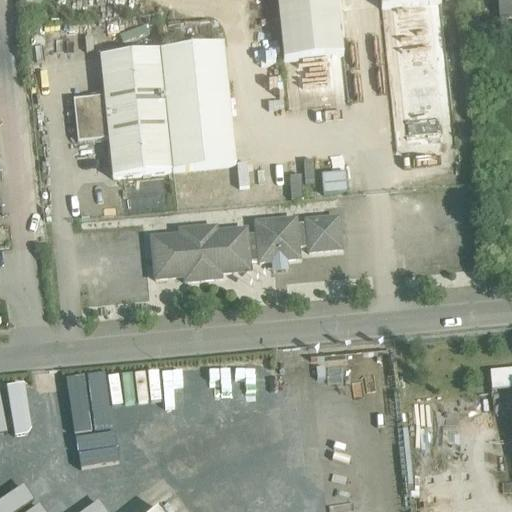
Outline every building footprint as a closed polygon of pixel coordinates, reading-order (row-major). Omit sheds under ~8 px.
[(337,0),(276,0),(288,111),(348,104),(337,0)] [(440,0),(379,0),(396,152),(456,148),(440,0)] [(511,0),(499,0),(502,23),(511,22),(511,0)] [(223,47),(160,53),(173,175),(236,168),(223,47)] [(160,53),(100,59),(104,99),(109,141),(113,181),(173,175),(160,53)] [(104,99),(73,102),(78,144),(109,141),(104,99)] [(296,222),(256,226),(257,238),(259,264),(259,266),(274,265),(275,270),(285,269),(284,264),(299,262),(298,251),(308,250),(309,256),(341,253),(338,221),(306,224),(306,226),(296,227),(296,222)] [(216,230),(180,234),(180,239),(151,241),(155,283),(184,280),(185,286),(221,282),(220,277),(250,274),(249,265),(259,264),(257,238),(247,239),(246,233),(216,236),(216,230)]
